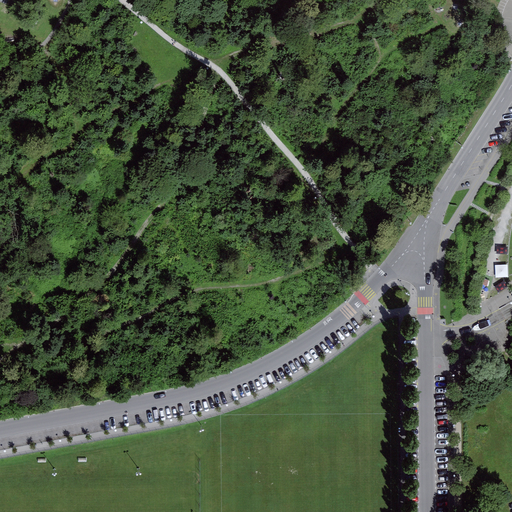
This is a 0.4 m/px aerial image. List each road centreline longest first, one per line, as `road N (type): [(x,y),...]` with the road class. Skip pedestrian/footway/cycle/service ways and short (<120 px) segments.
road 1 (residential): [(0,430),(173,396),(259,368),(343,314),(411,243)]
road 2 (residential): [(411,243),(423,259),(426,511)]
road 3 (residential): [(511,82),(411,243)]
